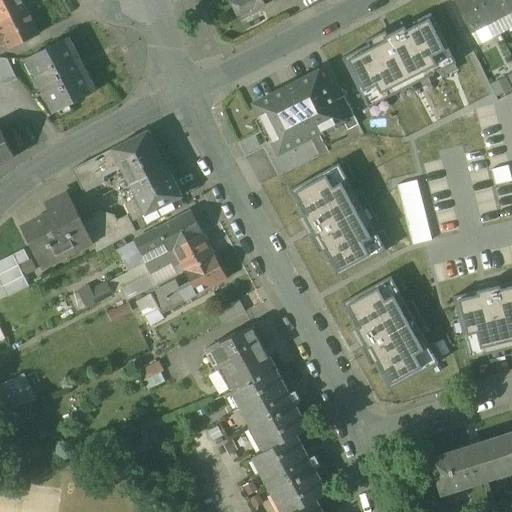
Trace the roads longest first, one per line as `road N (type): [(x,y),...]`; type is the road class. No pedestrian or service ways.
road 1 (residential): [(358,435),(187,93)]
road 2 (residential): [(0,199),(25,171),(187,93)]
road 3 (residential): [(187,93),(368,0)]
road 4 (residential): [(358,435),(511,389)]
